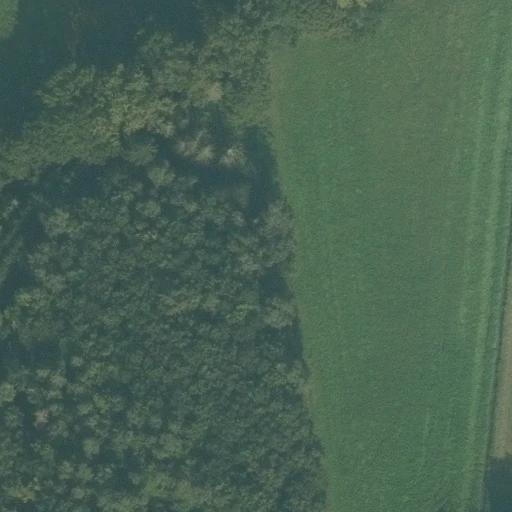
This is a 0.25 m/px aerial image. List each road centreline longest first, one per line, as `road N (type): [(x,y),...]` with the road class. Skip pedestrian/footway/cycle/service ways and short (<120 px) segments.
road 1 (track): [(114,99),(119,132),(0,286)]
road 2 (track): [(313,0),(114,99)]
road 3 (track): [(114,99),(0,152)]
